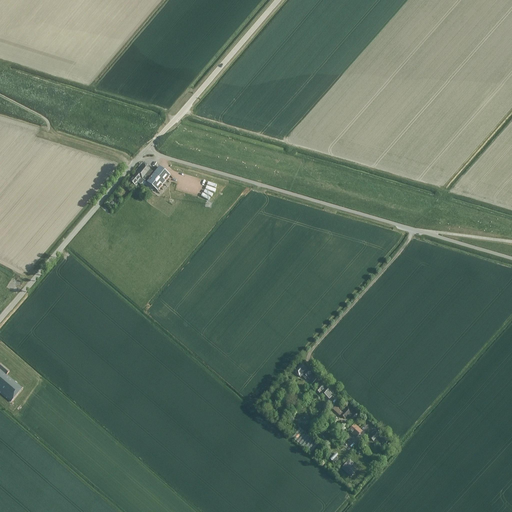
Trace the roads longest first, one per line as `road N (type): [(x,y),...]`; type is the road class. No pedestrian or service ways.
road 1 (unclassified): [(412,229),(146,151)]
road 2 (residential): [(412,229),(307,359),(382,434)]
road 3 (unclassified): [(0,319),(146,151)]
road 4 (unclassified): [(146,151),(278,0)]
